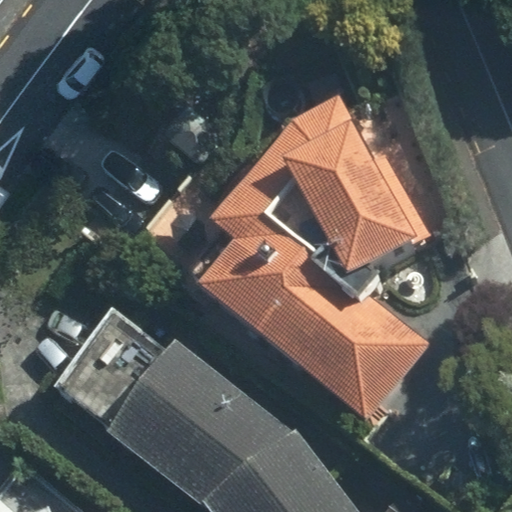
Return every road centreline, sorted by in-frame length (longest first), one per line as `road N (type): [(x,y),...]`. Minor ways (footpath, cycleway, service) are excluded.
road 1 (residential): [(0,123),(91,0)]
road 2 (residential): [(464,0),(511,114)]
